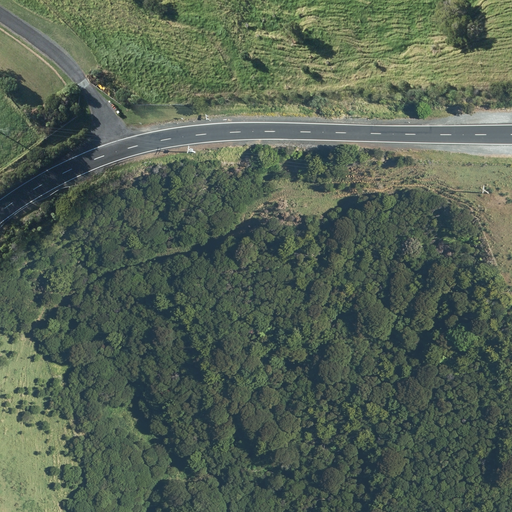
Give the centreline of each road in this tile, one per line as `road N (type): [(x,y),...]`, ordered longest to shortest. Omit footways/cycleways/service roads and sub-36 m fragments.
road 1 (tertiary): [(0,196),(79,160),(223,131),(306,120),(511,119)]
road 2 (unknown): [(115,151),(67,62),(0,12)]
